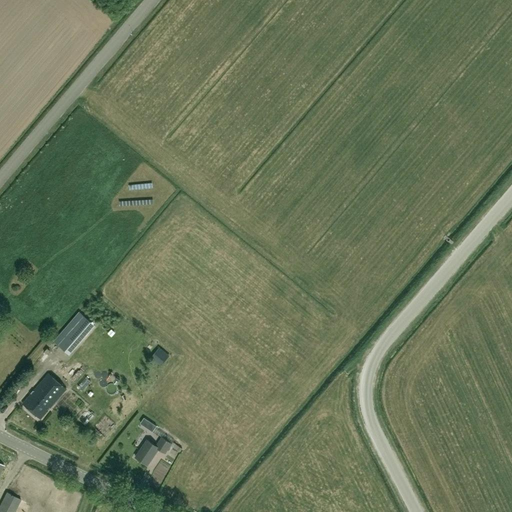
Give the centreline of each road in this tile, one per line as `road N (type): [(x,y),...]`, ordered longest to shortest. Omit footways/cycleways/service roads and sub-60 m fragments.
road 1 (unclassified): [(0,179),(154,0)]
road 2 (tertiary): [(153,511),(0,437)]
